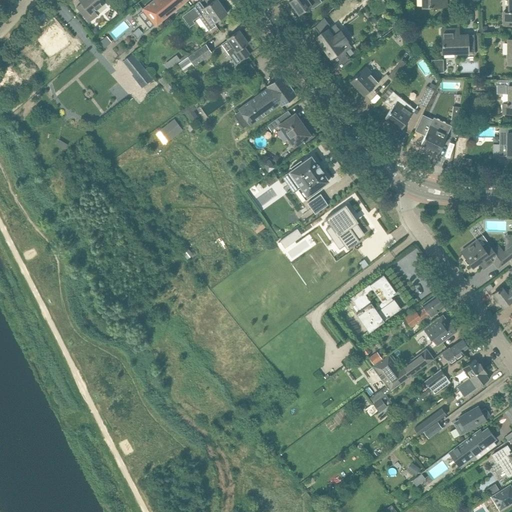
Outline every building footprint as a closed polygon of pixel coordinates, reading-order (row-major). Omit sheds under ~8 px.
[(81,3),(76,7),(82,15),(89,22),(98,14),(95,10),(105,2),(103,0),(78,0),(80,1),(81,3)] [(155,0),(143,10),(155,25),(185,0),(155,0)] [(227,14),(216,0),(214,0),(207,5),(203,0),(200,0),(194,5),(195,6),(182,16),(183,18),(183,17),(182,16),(187,13),(192,21),(198,17),(209,31),(216,26),(214,23),(227,14)] [(299,15),(311,6),(313,8),(321,2),(319,0),(290,0),(289,1),(299,15)] [(511,0),(508,0),(508,12),(503,12),(503,25),(511,24),(511,0)] [(320,35),(316,38),(318,41),(317,41),(326,53),(330,58),(331,57),(333,60),(340,69),(351,61),(345,52),(352,47),(335,24),(331,27),(325,32),(324,32),(320,35)] [(45,36),(38,41),(49,58),(69,45),(56,25),(43,33),(45,36)] [(443,54),(444,54),(444,53),(467,52),(467,53),(468,53),(468,52),(474,52),(475,52),(474,34),(473,34),(473,35),(467,35),(467,34),(467,35),(458,35),(458,29),(443,29),(442,29),(443,54)] [(241,60),(249,55),(243,47),(248,43),(239,30),(227,38),(228,39),(221,44),(229,55),(235,51),(241,60)] [(188,57),(178,64),(184,72),(188,70),(188,69),(193,65),(194,65),(211,53),(205,45),(188,57)] [(142,87),(152,79),(132,54),(124,61),(134,73),(133,75),(142,87)] [(177,56),(169,62),(173,66),(180,61),(179,59),(177,56)] [(394,81),(407,65),(401,60),(388,76),(394,81)] [(443,60),(431,60),(431,65),(437,74),(443,74),(443,60)] [(365,67),(357,74),(350,81),(364,95),(379,81),(365,67)] [(266,86),(268,88),(238,109),(250,126),(279,104),(280,106),(296,95),(282,75),(266,86)] [(164,76),(159,80),(163,86),(165,85),(167,87),(171,93),(175,90),(170,84),(171,84),(164,76)] [(502,113),(511,113),(511,85),(511,86),(511,80),(511,79),(497,80),(497,81),(497,85),(497,93),(506,94),(506,93),(508,93),(508,104),(502,104),(502,113)] [(392,107),(391,109),(385,118),(401,129),(415,110),(391,92),(384,101),(392,107)] [(198,119),(193,112),(198,108),(194,103),(185,110),(194,122),(198,119)] [(459,125),(462,108),(454,107),(451,124),(458,125),(459,125)] [(294,114),(279,125),(288,138),(287,141),(288,143),(289,144),(291,145),(293,145),(294,146),(302,140),(304,142),(313,135),(307,127),(305,129),(294,114)] [(422,115),(414,131),(425,136),(421,144),(439,153),(448,134),(430,125),(432,120),(422,115)] [(168,140),(184,130),(176,118),(161,128),(168,140)] [(457,137),(469,138),(470,127),(459,125),(458,125),(457,137)] [(511,127),(500,127),(500,144),(507,144),(507,156),(511,155),(511,127)] [(323,169),(318,162),(316,164),(310,155),(301,161),(301,160),(291,168),(289,169),(301,187),(298,189),(304,199),(321,187),(319,185),(327,179),(321,170),(323,169)] [(319,192),(306,201),(314,212),(327,202),(319,192)] [(331,225),(326,229),(333,239),(338,235),(345,245),(348,249),(359,242),(357,239),(364,235),(355,222),(354,223),(351,218),(354,216),(346,204),(326,218),(331,225)] [(301,235),(297,230),(297,229),(297,228),(279,241),(280,241),(281,241),(282,242),(285,246),(295,240),(301,235)] [(469,246),(461,252),(463,254),(472,267),(478,262),(484,270),(493,263),(492,262),(498,257),(492,249),(488,244),(483,248),(477,240),(469,246)] [(511,246),(502,253),(507,260),(511,266),(511,246)] [(193,255),(187,248),(182,252),(187,259),(193,255)] [(390,296),(396,292),(383,274),(356,294),(352,297),(361,310),(356,313),(356,314),(369,331),(369,332),(401,309),(396,302),(394,299),(393,300),(390,296)] [(511,287),(507,291),(504,286),(493,294),(503,307),(511,300),(511,287)] [(416,310),(405,318),(411,327),(429,314),(431,317),(438,312),(436,310),(443,305),(436,295),(422,305),(424,308),(418,313),(416,310)] [(456,330),(455,329),(456,328),(456,327),(456,326),(456,325),(455,325),(454,325),(453,325),(450,322),(446,325),(440,316),(423,329),(431,339),(432,338),(437,345),(456,330)] [(463,339),(442,353),(446,359),(448,358),(453,364),(465,355),(462,351),(468,346),(467,345),(468,343),(466,340),(464,341),(463,339)] [(369,351),(366,347),(361,350),(365,355),(369,351)] [(388,355),(373,366),(387,385),(391,390),(433,359),(426,350),(399,370),(388,355)] [(377,352),(368,357),(373,364),(381,358),(377,352)] [(470,377),(483,368),(480,363),(478,364),(474,359),(463,367),(457,372),(458,374),(459,377),(462,380),(464,382),(470,377)] [(489,379),(485,374),(487,372),(483,368),(470,377),(464,382),(457,386),(464,396),(489,379)] [(429,388),(445,376),(441,369),(424,380),(429,388)] [(445,376),(429,388),(434,394),(450,382),(445,376)] [(386,394),(391,390),(387,385),(381,389),(385,395),(386,394)] [(387,406),(381,399),(373,405),(379,413),(387,406)] [(460,435),(466,431),(486,420),(485,419),(490,416),(487,411),(482,414),(478,406),(458,418),(459,420),(454,423),(460,435)] [(414,428),(419,435),(446,415),(442,408),(414,428)] [(441,429),(437,423),(424,433),(428,438),(441,429)] [(481,433),(479,430),(442,457),(444,459),(451,454),(459,465),(474,454),(477,459),(495,446),(491,441),(495,438),(487,428),(481,433)] [(492,455),(497,462),(499,460),(509,476),(511,474),(511,473),(511,452),(511,453),(507,445),(492,455)] [(501,510),(511,503),(511,489),(510,485),(492,496),(501,510)]
